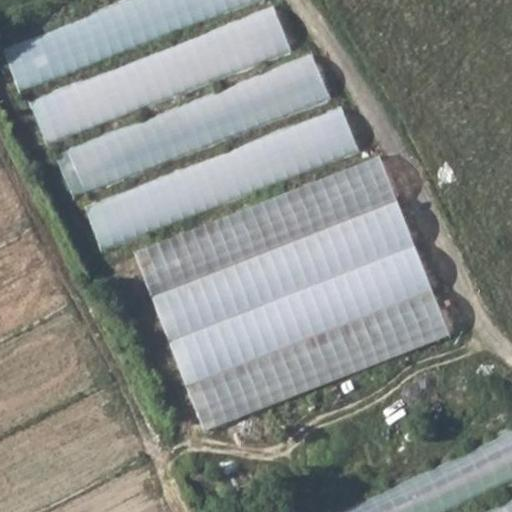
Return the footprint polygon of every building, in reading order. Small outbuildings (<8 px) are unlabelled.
[(121,0),(0,46),(0,51),(16,94),(262,0),(121,0)] [(45,146),(287,52),(270,7),(28,102),(45,146)] [(57,155),(74,197),(328,98),(311,56),(57,155)] [(101,251),(357,151),(340,107),(84,207),(101,251)] [(130,252),(200,433),(447,337),(376,156),(130,252)] [(442,511),(511,479),(511,426),(331,511),(442,511)] [(511,511),(511,500),(486,511),(511,511)]
